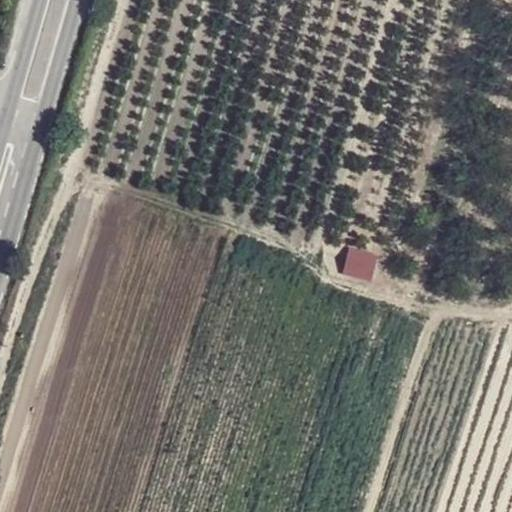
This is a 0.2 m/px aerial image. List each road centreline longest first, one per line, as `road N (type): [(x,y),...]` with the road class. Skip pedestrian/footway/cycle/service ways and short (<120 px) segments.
road 1 (track): [(121,0),(0,372)]
road 2 (track): [(511,310),(435,315),(370,511)]
road 3 (secondary): [(0,261),(74,0)]
road 4 (secondary): [(42,0),(0,143)]
